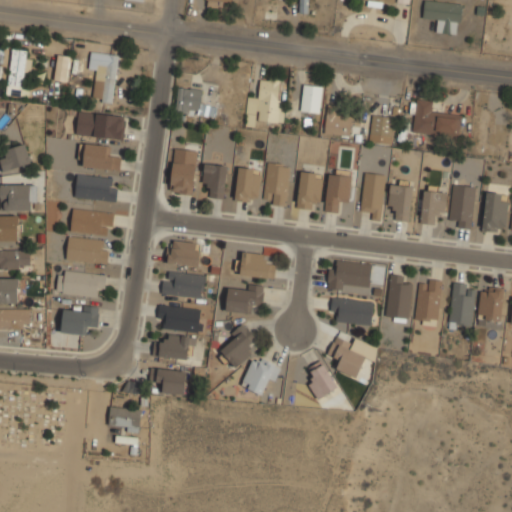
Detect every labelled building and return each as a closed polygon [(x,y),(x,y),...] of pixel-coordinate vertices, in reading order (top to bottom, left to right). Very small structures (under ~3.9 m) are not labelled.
[(307,13),(307,0),(299,0),(299,12),(307,13)] [(460,1),(423,1),(423,19),(437,19),(437,32),(460,32),(460,1)] [(494,37),(505,38),(507,5),(496,4),(494,37)] [(30,50),(12,48),(6,94),(25,96),(30,50)] [(102,101),(112,102),(119,54),(109,53),(102,101)] [(69,56),(56,55),(54,80),(66,81),(69,56)] [(254,120),(280,124),(283,102),(277,101),(280,81),(260,78),(254,120)] [(321,86),(302,85),(301,111),(320,112),(321,86)] [(175,112),(195,113),(195,115),(211,116),(211,105),(201,105),(201,89),(176,88),(175,112)] [(461,115),(430,111),(432,101),(416,99),(412,131),(458,137),(461,115)] [(484,152),(491,107),(481,105),(474,151),(484,152)] [(125,114),(77,111),(76,134),(123,137),(125,114)] [(350,135),(351,116),(325,115),(324,134),(350,135)] [(369,142),(391,143),(391,116),(370,115),(369,142)] [(0,163),(3,171),(31,161),(24,142),(4,149),(6,155),(0,157),(0,163)] [(120,170),(121,157),(110,156),(112,146),(81,142),(79,160),(82,160),(81,164),(120,170)] [(168,189),(191,193),(198,152),(175,147),(168,189)] [(208,185),(207,197),(222,200),(227,166),(204,163),(201,184),(208,185)] [(289,166),(266,163),(262,199),(272,200),(271,205),(285,206),(289,166)] [(253,168),(237,167),(236,200),(250,200),(250,197),(259,197),(259,175),(253,175),(253,168)] [(296,208),(311,209),(312,201),(320,202),(322,174),(299,172),(296,208)] [(385,174),(364,172),(359,211),(372,212),(371,220),(380,221),(385,174)] [(115,202),(117,188),(110,187),(111,178),(77,173),(74,196),(115,202)] [(338,213),(339,202),(348,203),(351,176),(327,174),(324,211),(338,213)] [(0,210),(31,211),(31,203),(37,203),(37,185),(0,184),(0,210)] [(412,186),(389,184),(387,207),(395,208),(394,220),(409,221),(412,186)] [(475,186),(452,184),(449,219),(457,220),(457,228),(471,229),(475,186)] [(419,223),(435,225),(437,211),(444,212),(447,193),(424,190),(419,223)] [(501,193),(486,191),(481,228),(504,231),(508,201),(500,200),(501,193)] [(69,231),(106,235),(107,225),(112,226),(114,213),(72,208),(69,231)] [(0,240),(17,241),(18,216),(0,215),(0,240)] [(65,259),(106,264),(108,250),(101,249),(102,240),(68,235),(65,259)] [(169,264),(199,265),(199,251),(194,251),(195,241),(170,240),(169,264)] [(29,265),(29,249),(0,249),(0,269),(18,269),(18,265),(29,265)] [(276,262),(262,260),(263,254),(242,251),(238,274),(273,279),(276,262)] [(369,287),(371,263),(331,259),(328,288),(342,290),(342,284),(369,287)] [(96,296),(97,288),(104,288),(106,275),(58,270),(55,292),(96,296)] [(161,293),(201,298),(204,275),(168,270),(167,280),(162,280),(161,293)] [(386,317),(409,318),(411,283),(402,283),(403,275),(388,274),(386,317)] [(0,302),(18,303),(17,278),(0,278),(0,302)] [(449,323),(472,325),(474,288),(465,288),(466,283),(452,282),(449,323)] [(225,312),(251,313),(251,304),(262,305),(263,285),(247,284),(247,289),(226,288),(225,312)] [(479,288),(478,320),(501,321),(502,289),(479,288)] [(335,321),(370,325),(373,302),(331,297),(330,311),(336,312),(335,321)] [(163,320),(162,328),(197,332),(199,309),(158,304),(157,319),(163,320)] [(61,333),(86,334),(86,326),(97,326),(98,306),(82,305),(82,310),(62,309),(61,333)] [(29,309),(0,308),(0,327),(29,328),(29,309)] [(230,334),(233,338),(220,351),(235,367),(260,343),(242,323),(230,334)] [(196,337),(167,335),(167,341),(159,340),(158,357),(186,359),(187,345),(195,346),(196,337)] [(332,367),(355,378),(365,356),(348,348),(350,343),(335,336),(326,356),(335,360),(332,367)] [(253,356),(240,385),(261,395),(268,379),(274,381),(280,368),(253,356)] [(337,387),(320,359),(305,369),(313,381),(307,384),(317,400),(337,387)] [(161,393),(184,394),(185,370),(156,369),(156,382),(162,382),(161,393)] [(140,408),(109,407),(108,425),(127,426),(126,432),(139,432),(140,408)]
